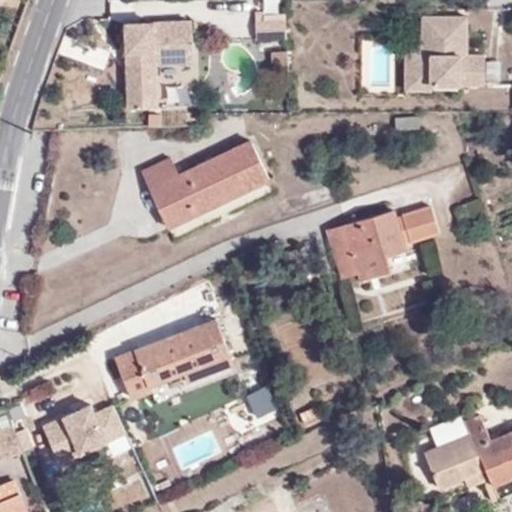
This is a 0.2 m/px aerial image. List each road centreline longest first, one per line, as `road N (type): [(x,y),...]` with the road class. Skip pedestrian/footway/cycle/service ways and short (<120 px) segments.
road 1 (residential): [(0,351),(29,347),(247,236),(460,179)]
road 2 (tertiary): [(0,207),(51,0)]
